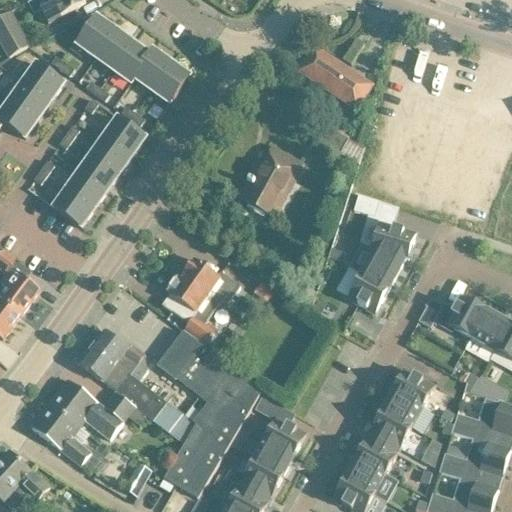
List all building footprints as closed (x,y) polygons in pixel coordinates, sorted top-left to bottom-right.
[(86,6),(82,0),(50,0),(53,6),(42,13),(49,27),(86,6)] [(0,21),(0,43),(10,61),(32,48),(12,14),(0,21)] [(116,34),(98,20),(78,48),(96,62),(116,34)] [(116,34),(96,62),(114,74),(134,46),(116,34)] [(356,42),(343,62),(352,68),(365,47),(356,42)] [(132,87),(135,83),(134,81),(150,58),(134,46),(114,74),(132,87)] [(300,73),(356,110),(371,88),(315,51),(300,73)] [(154,53),(150,58),(134,81),(135,83),(152,95),(172,66),(154,53)] [(66,67),(57,60),(52,67),(61,74),(66,67)] [(191,79),(172,66),(152,95),(170,108),(191,79)] [(24,86),(52,106),(65,88),(58,83),(37,67),(24,86)] [(75,73),(66,67),(61,74),(70,80),(75,73)] [(91,85),(87,92),(96,99),(101,92),(91,85)] [(24,86),(11,103),(39,124),(52,106),(24,86)] [(101,92),(96,99),(105,105),(110,98),(101,92)] [(0,118),(0,123),(26,142),(39,124),(11,103),(0,118)] [(85,112),(92,117),(99,108),(92,103),(85,112)] [(127,110),(122,117),(131,124),(136,117),(127,110)] [(136,117),(131,124),(141,130),(146,123),(136,117)] [(118,122),(115,126),(105,140),(133,160),(146,142),(118,122)] [(322,127),(314,142),(360,168),(365,153),(348,143),(349,142),(322,127)] [(73,144),(80,135),(73,130),(66,139),(73,144)] [(67,153),(73,144),(66,139),(60,148),(67,153)] [(121,177),(133,160),(105,140),(92,157),(121,177)] [(238,199),(274,219),(302,168),(273,152),(255,185),(248,181),(238,199)] [(108,195),(121,177),(92,157),(80,175),(108,195)] [(48,165),(41,174),(48,179),(55,170),(48,165)] [(42,188),(48,179),(41,174),(35,183),(42,188)] [(80,175),(67,193),(95,213),(108,195),(80,175)] [(54,211),(82,231),(95,213),(67,193),(54,211)] [(375,220),(380,205),(359,198),(354,214),(368,218),(375,220)] [(380,226),(372,252),(375,252),(403,268),(406,262),(409,263),(416,237),(380,226)] [(375,252),(361,277),(389,292),(398,277),(403,268),(375,252)] [(0,254),(0,267),(7,273),(15,263),(3,253),(0,254)] [(171,296),(163,308),(189,327),(188,328),(184,334),(208,350),(218,336),(220,333),(207,325),(222,303),(228,308),(240,290),(220,275),(217,279),(210,274),(194,263),(180,283),(177,281),(168,294),(171,296)] [(7,292),(0,300),(22,318),(41,293),(25,281),(13,274),(3,288),(7,292)] [(376,317),(389,292),(361,277),(348,301),(376,317)] [(261,287),(255,295),(267,303),(273,295),(261,287)] [(447,327),(455,332),(471,341),(486,313),(462,299),(455,312),(447,327)] [(22,318),(0,300),(0,340),(3,343),(22,318)] [(444,308),(433,303),(431,302),(419,324),(431,331),(434,326),(444,308)] [(486,313),(471,341),(495,354),(511,326),(486,313)] [(511,327),(511,326),(495,354),(491,361),(511,372),(511,327)] [(116,396),(147,420),(153,425),(167,407),(139,386),(148,373),(144,360),(145,359),(131,349),(128,352),(106,335),(81,368),(117,395),(116,396)] [(205,464),(187,496),(199,502),(236,440),(241,430),(262,395),(183,335),(183,336),(188,340),(163,372),(208,407),(193,426),(196,428),(184,448),(205,464)] [(405,373),(393,394),(423,411),(435,390),(405,373)] [(69,384),(50,409),(89,439),(90,438),(80,430),(85,425),(110,444),(128,421),(140,430),(147,420),(116,396),(105,411),(69,384)] [(412,431),(423,411),(393,394),(382,415),(412,431)] [(276,423),(265,443),(295,459),(306,438),(288,428),(294,418),(287,414),(263,401),(257,412),(276,423)] [(472,443),(511,455),(511,450),(511,409),(486,402),(479,423),(458,417),(452,436),(472,443)] [(89,439),(50,409),(32,432),(82,470),(92,457),(82,449),(89,439)] [(449,426),(454,416),(447,412),(441,421),(449,426)] [(385,444),(400,452),(412,431),(382,415),(370,436),(368,441),(382,449),(385,444)] [(451,438),(454,427),(445,425),(442,435),(451,438)] [(241,430),(236,440),(246,445),(251,435),(241,430)] [(382,449),(368,441),(356,461),(386,478),(397,457),(400,452),(385,444),(382,449)] [(283,480),(295,459),(265,443),(253,464),(283,480)] [(460,482),(498,494),(511,455),(472,443),(466,463),(445,457),(439,476),(460,482)] [(433,445),(428,454),(438,460),(441,449),(433,445)] [(164,482),(187,496),(205,464),(184,448),(164,482)] [(4,504),(12,511),(13,511),(16,511),(30,496),(38,504),(49,492),(10,455),(0,466),(0,500),(4,504)] [(386,478),(356,461),(345,482),(375,499),(386,478)] [(140,464),(127,492),(141,499),(155,472),(140,464)] [(257,492),(272,500),(283,480),(253,464),(242,484),(239,489),(254,497),(257,492)] [(432,476),(424,474),(421,484),(429,487),(432,476)] [(345,482),(333,503),(349,511),(367,511),(375,499),(345,482)] [(454,503),(433,497),(430,507),(427,511),(492,511),(498,494),(460,482),(454,503)] [(254,497),(239,489),(228,510),(231,511),(265,511),(269,506),(272,500),(257,492),(254,497)] [(419,503),(416,511),(427,511),(430,507),(419,503)]
